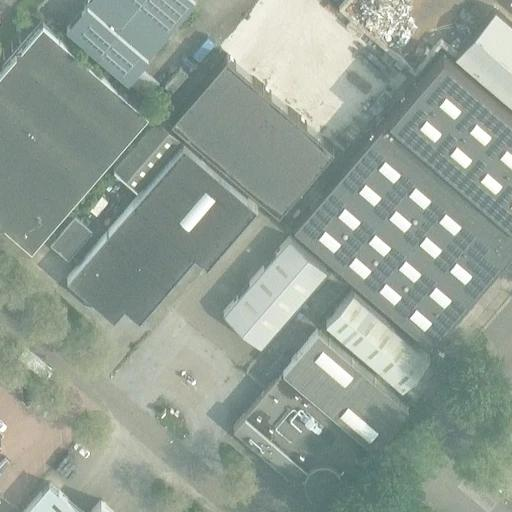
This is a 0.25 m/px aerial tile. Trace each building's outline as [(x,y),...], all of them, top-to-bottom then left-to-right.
[(89,0),(67,26),(127,79),(195,1),(193,0),(89,0)] [(454,53),(511,103),(511,22),(494,7),(454,53)] [(0,219),(31,246),(148,111),(43,20),(42,20),(0,68),(0,219)] [(293,223),(360,281),(431,341),(445,325),(511,247),(511,110),(442,50),(293,223)] [(225,55),(171,119),(277,210),(332,146),(225,55)] [(114,168),(136,187),(179,138),(158,118),(114,168)] [(133,204),(66,280),(112,321),(122,309),(137,322),(194,259),(206,268),(255,210),(184,147),(133,204)] [(50,242),(68,257),(92,229),(75,214),(50,242)] [(222,313),(259,345),(324,269),(287,237),(222,313)] [(326,321),(401,386),(429,355),(353,290),(326,321)] [(232,426),(296,480),(302,473),(304,475),(304,478),(304,481),(305,484),(306,487),(307,490),(309,492),(312,494),(317,496),(321,497),(324,497),(327,496),(329,495),(332,493),(335,491),(408,406),(317,328),(244,413),(232,426)] [(110,511),(100,503),(91,511),(81,511),(49,484),(24,511),(110,511)]
